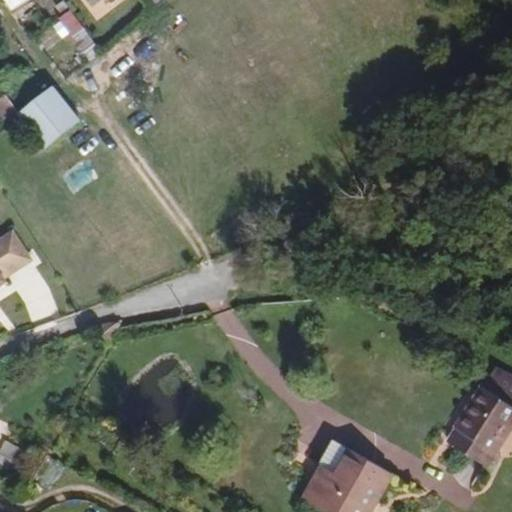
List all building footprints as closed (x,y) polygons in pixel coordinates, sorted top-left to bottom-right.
[(72,12),(61,20),(88,59),(99,50),(72,12)] [(54,90),(22,115),(23,116),(47,148),(78,123),(54,90)] [(0,100),(0,112),(10,126),(23,116),(22,115),(7,95),(0,100)] [(116,331),(123,320),(97,327),(96,327),(108,343),(116,331)] [(511,422),(511,375),(497,368),(457,429),(466,434),(457,448),(488,468),(498,454),(494,451),(511,422)] [(457,448),(466,434),(457,429),(449,442),(457,448)] [(29,453),(6,441),(0,451),(0,453),(23,465),(29,453)] [(327,511),(375,511),(396,476),(340,443),(325,467),(322,465),(316,477),(304,498),(327,511)] [(0,470),(16,478),(23,465),(0,453),(0,470)]
